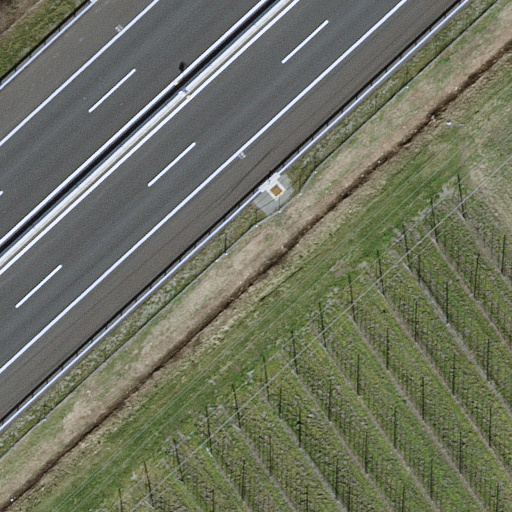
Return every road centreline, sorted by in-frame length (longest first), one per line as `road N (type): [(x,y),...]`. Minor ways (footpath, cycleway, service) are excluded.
road 1 (motorway): [(0,322),(351,0)]
road 2 (motorway): [(209,0),(0,192)]
